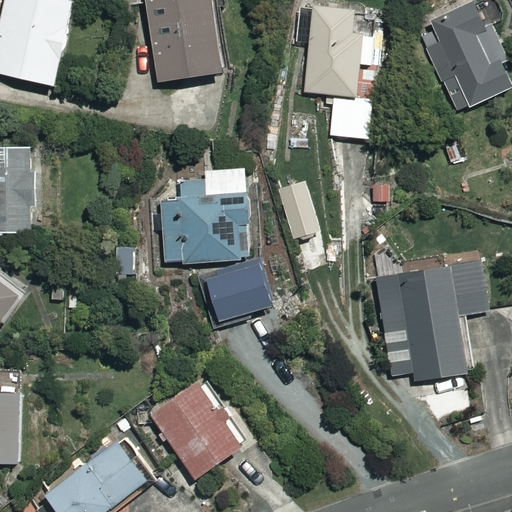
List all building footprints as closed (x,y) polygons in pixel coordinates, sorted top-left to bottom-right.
[(85,5),(85,0),(5,0),(1,19),(9,21),(0,61),(0,73),(71,90),(90,6),(85,5)] [(242,75),(231,0),(156,0),(168,85),(242,75)] [(511,94),(511,48),(493,3),(440,25),(448,44),(433,51),(461,116),(511,94)] [(371,99),(383,18),(322,10),(310,94),(340,98),(335,136),(380,143),(386,101),(371,99)] [(0,236),(50,236),(50,153),(0,153),(0,236)] [(263,232),(261,171),(213,173),(213,181),(189,182),(189,201),(167,202),(169,265),(252,262),(251,232),(263,232)] [(494,314),(490,260),(415,287),(390,290),(398,377),(421,374),(422,381),(480,376),(475,315),(494,314)] [(289,307),(275,262),(218,279),(232,325),(289,307)] [(39,300),(0,272),(0,315),(19,328),(39,300)] [(87,282),(61,280),(59,304),(86,305),(87,282)] [(260,448),(216,383),(164,418),(207,483),(260,448)] [(0,479),(9,480),(10,467),(34,468),(36,398),(10,397),(9,409),(0,408),(0,479)] [(128,511),(167,483),(135,440),(60,496),(72,511),(128,511)]
